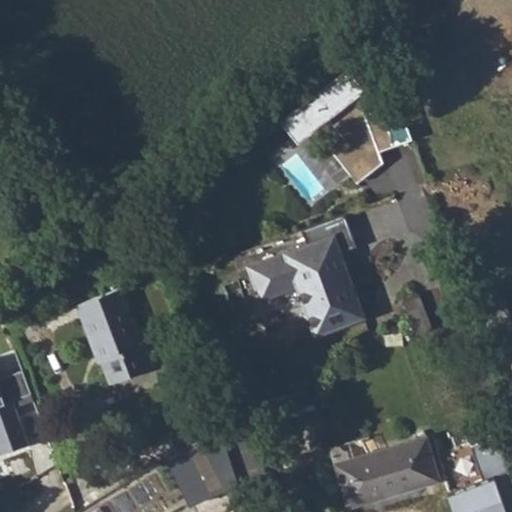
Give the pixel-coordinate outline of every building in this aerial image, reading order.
[(378,165),(361,119),(354,100),(361,94),(344,72),(280,123),(297,145),(326,123),(342,142),(327,154),(353,188),(374,172),(372,166),(378,165)] [(394,107),(385,111),(398,148),(408,145),(394,107)] [(339,220),(296,234),(302,251),(244,271),(255,302),(292,289),(309,339),(357,322),(334,258),(350,252),(339,220)] [(111,286),(67,303),(89,360),(94,359),(104,382),(147,365),(139,343),(134,345),(111,286)] [(411,301),(397,306),(411,341),(423,337),(411,301)] [(35,398),(25,368),(0,376),(0,375),(0,452),(32,443),(19,403),(35,398)] [(212,425),(164,452),(181,498),(232,480),(212,425)] [(423,431),(335,462),(349,503),(437,472),(423,431)] [(482,476),(451,485),(458,511),(510,511),(498,473),(509,469),(497,437),(473,445),(482,476)]
